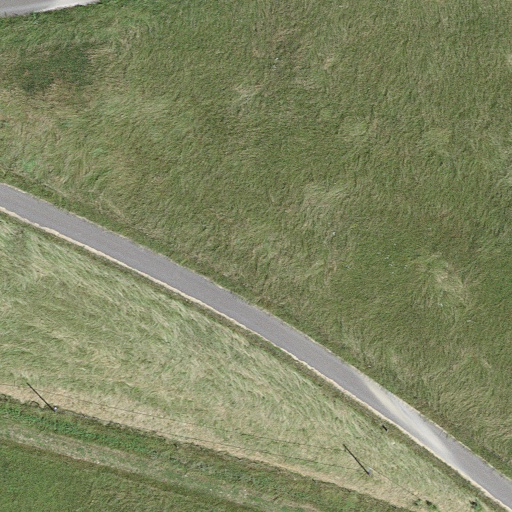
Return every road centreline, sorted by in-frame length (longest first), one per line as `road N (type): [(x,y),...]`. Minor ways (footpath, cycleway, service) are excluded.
road 1 (track): [(0,199),(261,325),(511,496)]
road 2 (track): [(0,429),(296,511)]
